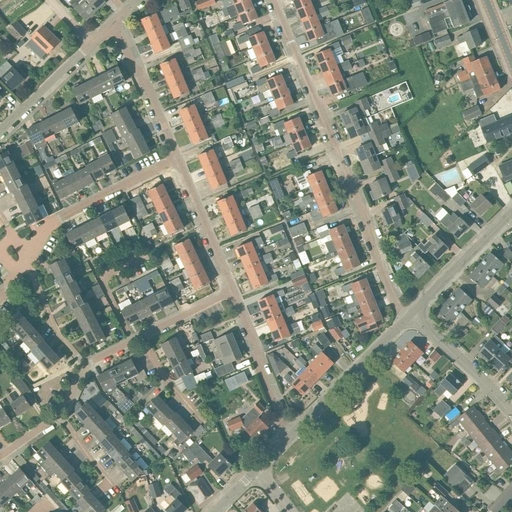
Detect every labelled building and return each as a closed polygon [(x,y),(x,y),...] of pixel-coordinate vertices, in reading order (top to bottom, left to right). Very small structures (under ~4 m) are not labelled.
[(83,0),(72,0),(72,1),(75,4),(73,6),(86,20),(95,12),(83,0)] [(83,0),(95,12),(105,2),(102,0),(83,0)] [(178,0),(183,11),(192,7),(188,0),(178,0)] [(216,3),(214,0),(204,0),(196,4),(198,10),(199,11),(204,8),(216,3)] [(249,0),(246,0),(235,5),(239,15),(253,9),(249,0)] [(293,0),(297,10),(312,4),(310,0),(293,0)] [(445,3),(425,11),(434,34),(454,26),(454,28),(470,22),(469,21),(472,19),(465,2),(462,3),(461,0),(451,0),(444,3),(445,3)] [(312,4),(297,10),(301,21),(317,14),(312,4)] [(146,30),(160,24),(161,25),(171,21),(171,19),(180,15),(181,17),(193,11),(191,8),(179,13),(176,5),(156,14),(156,13),(141,19),(146,30)] [(361,10),(364,17),(367,24),(375,21),(371,13),(368,7),(361,10)] [(253,9),(239,15),(242,22),(232,26),(234,32),(244,27),(243,24),(257,18),(253,9)] [(317,14),(301,21),(306,32),(321,26),(319,20),(322,19),(322,17),(330,14),(328,10),(320,13),(317,14)] [(7,30),(11,34),(20,25),(16,21),(7,30)] [(183,22),(173,26),(175,32),(185,27),(183,22)] [(321,26),(306,32),(310,41),(324,35),(327,41),(337,37),(331,22),(321,26)] [(146,30),(151,42),(165,36),(161,25),(160,24),(146,30)] [(26,32),(20,25),(11,34),(17,41),(26,32)] [(59,41),(43,26),(31,38),(47,54),(59,41)] [(185,27),(175,32),(177,37),(188,33),(185,27)] [(464,35),(457,38),(462,51),(481,44),(475,29),(464,34),(464,35)] [(235,36),(233,30),(226,32),(229,39),(235,36)] [(267,41),(263,32),(249,37),(248,35),(238,39),(240,45),(250,41),(252,47),(267,41)] [(165,36),(151,42),(155,53),(169,47),(170,47),(169,46),(168,44),(175,41),(171,33),(165,36)] [(429,33),(413,39),(416,46),(432,40),(429,33)] [(189,36),(178,40),(179,42),(182,49),(195,44),(193,40),(191,35),(189,36)] [(350,35),(341,38),(343,45),(352,41),(350,35)] [(448,35),(433,41),(437,49),(452,43),(448,35)] [(271,52),(267,41),(252,47),(257,58),(271,52)] [(341,56),(341,55),(344,54),(338,41),(328,46),(329,49),(315,55),(319,65),(341,56)] [(213,45),(219,61),(225,58),(226,57),(220,42),(213,45)] [(192,46),(183,50),(185,54),(184,54),(187,60),(194,57),(202,54),(200,48),(194,50),(192,46)] [(260,65),(250,69),(252,74),(262,70),(261,67),(275,61),(271,52),(257,58),(260,65)] [(467,69),(457,73),(461,83),(460,83),(464,92),(473,88),(477,98),(485,95),(500,89),(492,70),(486,56),(475,61),(473,55),(463,59),(467,69)] [(319,65),(324,75),(338,69),(342,68),(350,64),(349,60),(344,62),(341,56),(319,65)] [(56,57),(51,62),(56,66),(61,62),(56,57)] [(175,58),(160,64),(165,75),(179,69),(175,58)] [(225,58),(219,61),(222,68),(227,65),(225,58)] [(363,59),(358,61),(360,68),(366,66),(363,59)] [(6,61),(0,67),(0,76),(2,78),(12,90),(23,79),(7,62),(6,61)] [(118,67),(106,73),(114,87),(125,81),(118,67)] [(201,67),(191,71),(193,76),(204,72),(201,67)] [(179,69),(165,75),(169,87),(184,80),(179,69)] [(338,69),(324,75),(326,81),(328,86),(343,80),(341,75),(338,69)] [(204,72),(193,76),(196,83),(206,79),(204,72)] [(106,73),(95,78),(102,93),(114,87),(106,73)] [(243,75),(225,82),(226,83),(228,88),(245,80),(243,76),(243,75)] [(266,78),(256,82),(258,87),(261,93),(257,95),(258,96),(285,84),(281,75),(267,80),(266,78)] [(343,80),(328,86),(332,95),(346,90),(348,92),(357,88),(352,76),(343,80)] [(91,98),(102,93),(95,78),(84,84),(91,98)] [(184,80),(169,87),(174,98),(189,92),(184,80)] [(228,89),(227,89),(233,104),(238,102),(234,91),(248,85),(246,81),(228,89)] [(91,98),(84,84),(79,86),(78,84),(71,87),(73,90),(72,90),(79,104),(91,98)] [(285,84),(258,96),(261,103),(265,101),(264,99),(273,95),(275,100),(289,94),(285,84)] [(137,90),(134,85),(129,87),(130,88),(129,88),(131,93),(137,90)] [(206,106),(216,102),(211,91),(201,96),(206,106)] [(289,94),(275,100),(275,101),(270,103),(272,109),(268,111),(270,117),(280,113),(279,110),(293,104),(289,94)] [(361,121),(367,118),(364,111),(371,108),(366,97),(355,102),(357,108),(341,115),(346,127),(361,121)] [(194,105),(179,110),(184,122),(198,116),(194,105)] [(116,126),(131,118),(125,107),(110,114),(116,126)] [(482,115),(478,107),(463,114),(467,122),(482,115)] [(71,108),(60,114),(67,128),(78,122),(71,108)] [(221,113),(210,117),(213,123),(223,119),(221,113)] [(56,133),(67,128),(60,114),(48,119),(56,133)] [(189,133),(203,127),(198,116),(184,122),(189,133)] [(261,126),(270,121),(268,116),(258,120),(261,126)] [(481,128),(487,143),(511,132),(511,118),(511,116),(481,128)] [(283,120),(273,124),(276,130),(277,129),(280,137),(289,133),(302,128),(303,127),(299,117),(285,123),(283,120)] [(136,130),(131,118),(116,126),(122,137),(124,136),(138,129),(136,130)] [(367,118),(361,121),(346,127),(351,138),(368,131),(370,137),(389,129),(387,123),(378,127),(376,122),(369,125),(367,118)] [(48,119),(37,125),(44,139),(56,133),(48,119)] [(223,119),(213,123),(215,128),(215,129),(218,128),(223,125),(226,124),(223,119)] [(37,125),(26,131),(30,141),(33,145),(34,147),(36,151),(47,145),(44,139),(37,125)] [(189,133),(193,144),(208,138),(203,127),(189,133)] [(302,128),(289,133),(293,143),(307,137),(303,127),(302,128)] [(138,129),(124,136),(130,148),(144,140),(138,129)] [(375,156),(385,152),(382,145),(385,144),(383,139),(392,135),(389,129),(370,137),(369,137),(372,143),(356,150),(361,162),(375,156)] [(257,137),(251,139),(254,146),(260,143),(257,137)] [(295,150),(286,154),(288,160),(298,156),(297,153),(311,147),(307,137),(293,143),(295,150)] [(144,140),(130,148),(136,159),(150,152),(144,140)] [(34,147),(30,141),(19,147),(24,157),(34,152),(32,148),(34,147)] [(235,147),(232,141),(225,144),(222,145),(225,151),(235,147)] [(88,143),(80,147),(83,151),(90,147),(88,143)] [(213,150),(198,156),(203,167),(217,161),(213,150)] [(0,169),(13,163),(8,151),(0,155),(0,169)] [(109,154),(97,160),(105,174),(116,169),(109,154)] [(268,162),(265,155),(260,158),(263,164),(268,162)] [(383,167),(385,172),(395,168),(391,158),(378,163),(375,156),(361,162),(366,174),(383,167)] [(239,158),(229,162),(232,168),(242,164),(239,158)] [(481,158),(467,167),(473,176),(487,166),(481,158)] [(48,163),(43,165),(45,170),(56,164),(54,160),(48,163)] [(97,160),(86,166),(86,167),(94,182),(93,180),(105,174),(97,160)] [(505,180),(511,177),(511,160),(499,166),(505,180)] [(207,178),(222,172),(217,161),(203,167),(207,178)] [(19,174),(13,163),(0,169),(0,171),(5,181),(19,174)] [(232,168),(234,174),(244,169),(242,164),(232,168)] [(83,188),(94,182),(86,167),(75,173),(83,188)] [(373,191),(370,192),(374,200),(376,199),(384,196),(391,193),(389,188),(387,183),(390,182),(390,183),(395,181),(399,179),(397,173),(395,168),(385,172),(387,177),(385,178),(378,181),(370,184),(373,191)] [(307,176),(296,180),(299,186),(309,182),(311,186),(324,181),(321,171),(307,177),(307,176)] [(207,178),(212,190),(227,183),(222,172),(207,178)] [(71,193),(83,188),(75,173),(64,179),(71,193)] [(12,192),(25,185),(19,174),(5,181),(11,192),(12,192)] [(277,178),(269,181),(277,200),(285,196),(277,178)] [(56,179),(51,181),(52,185),(60,199),(71,193),(64,179),(58,182),(56,179)] [(324,181),(311,186),(315,197),(329,192),(324,181)] [(440,197),(445,192),(436,182),(430,189),(435,195),(437,193),(440,197)] [(162,183),(147,191),(153,202),(167,194),(162,183)] [(25,186),(25,185),(12,192),(18,203),(32,196),(27,185),(25,186)] [(241,191),(244,197),(254,193),(252,187),(241,191)] [(311,199),(303,202),(305,206),(309,204),(312,211),(333,202),(329,192),(315,197),(311,199)] [(450,197),(445,192),(440,197),(445,202),(450,197)] [(460,207),(466,201),(461,196),(458,192),(452,198),(460,207)] [(167,194),(153,202),(158,213),(172,205),(167,194)] [(413,204),(409,199),(408,198),(406,199),(404,194),(395,198),(397,204),(381,211),(388,226),(393,223),(395,228),(403,225),(401,220),(397,212),(409,207),(409,206),(413,204)] [(480,215),(492,204),(482,194),(478,199),(473,195),(467,201),(472,205),(471,206),(480,215)] [(232,195),(217,202),(222,213),(236,207),(232,195)] [(38,207),(32,196),(18,203),(24,214),(38,207)] [(140,196),(130,200),(135,211),(144,206),(140,196)] [(312,211),(310,212),(314,223),(324,219),(323,217),(337,212),(333,202),(312,211)] [(259,204),(248,208),(251,214),(261,210),(259,204)] [(122,205),(111,211),(118,225),(130,219),(127,214),(125,211),(122,205)] [(172,205),(158,213),(163,224),(178,216),(172,205)] [(144,206),(135,211),(139,219),(148,215),(144,206)] [(38,207),(24,214),(30,226),(44,219),(38,207)] [(236,207),(222,213),(226,224),(241,218),(236,207)] [(261,210),(251,214),(253,220),(263,216),(261,210)] [(289,210),(283,213),(286,222),(293,219),(289,210)] [(111,211),(100,216),(107,231),(118,225),(111,211)] [(427,227),(433,222),(424,213),(419,219),(427,227)] [(460,218),(459,218),(453,213),(451,216),(448,213),(440,221),(448,229),(457,238),(468,226),(460,218)] [(100,216),(88,222),(96,237),(107,231),(100,216)] [(178,216),(163,224),(168,234),(183,227),(178,216)] [(241,218),(226,224),(231,236),(246,229),(241,218)] [(88,222),(77,228),(85,243),(96,237),(88,222)] [(304,222),(289,228),(293,238),(308,232),(304,222)] [(152,223),(143,227),(145,233),(155,228),(152,223)] [(272,234),(284,229),(282,224),(270,229),(272,234)] [(327,224),(317,229),(321,239),(331,234),(333,240),(346,236),(347,235),(343,225),(330,230),(327,224)] [(85,243),(77,228),(66,234),(73,248),(85,243)] [(155,228),(145,233),(148,238),(158,234),(155,228)] [(301,235),(293,238),(297,247),(302,245),(305,244),(301,235)] [(333,240),(325,243),(329,254),(333,253),(338,251),(352,245),(347,235),(346,236),(333,240)] [(417,246),(423,252),(425,254),(428,250),(436,258),(447,248),(438,239),(437,240),(433,235),(429,240),(424,245),(421,242),(417,246)] [(250,242),(236,248),(241,258),(261,250),(260,249),(265,247),(263,242),(262,242),(260,237),(250,241),(250,242)] [(189,239),(174,246),(179,257),(194,250),(189,239)] [(288,239),(276,243),(278,248),(290,243),(288,239)] [(402,254),(414,249),(410,240),(398,245),(402,254)] [(511,244),(501,252),(510,260),(511,258),(511,244)] [(297,247),(296,247),(299,254),(305,251),(302,245),(297,247)] [(352,245),(338,251),(342,261),(356,256),(352,245)] [(194,250),(179,257),(185,268),(199,261),(194,250)] [(261,250),(241,258),(245,269),(272,257),(270,253),(263,256),(261,250)] [(289,256),(283,259),(285,264),(297,259),(294,252),(290,254),(289,254),(289,256)] [(414,263),(408,268),(418,278),(429,266),(420,257),(415,253),(410,259),(414,263)] [(168,256),(159,260),(161,265),(171,261),(168,256)] [(356,256),(342,261),(344,267),(334,271),(337,276),(347,272),(346,271),(360,266),(356,256)] [(272,257),(245,269),(249,279),(263,273),(263,274),(265,273),(269,271),(266,264),(274,261),(272,257)] [(483,267),(499,283),(509,273),(493,257),(483,267)] [(55,277),(70,269),(64,258),(49,265),(55,277)] [(162,267),(158,269),(160,273),(162,277),(168,274),(175,270),(171,261),(161,265),(162,267)] [(199,261),(185,268),(190,278),(205,272),(199,261)] [(473,277),(489,293),(499,283),(483,267),(473,277)] [(55,277),(61,288),(75,280),(70,269),(55,277)] [(303,269),(289,274),(290,275),(291,279),(305,273),(303,270),(303,269)] [(157,270),(150,274),(152,278),(159,274),(157,270)] [(205,272),(190,278),(195,289),(210,282),(205,272)] [(263,273),(249,279),(253,289),(265,284),(265,285),(278,279),(276,273),(266,277),(265,273),(263,274),(263,273)] [(291,279),(294,287),(301,284),(308,281),(305,273),(291,279)] [(314,273),(308,275),(312,282),(317,279),(314,273)] [(145,276),(138,280),(140,284),(148,280),(145,276)] [(179,277),(169,282),(172,287),(181,283),(179,277)] [(463,287),(479,303),(489,293),(473,277),(463,287)] [(370,289),(366,279),(352,285),(351,284),(342,288),(344,293),(347,292),(349,296),(351,296),(355,293),(356,295),(370,289)] [(81,292),(75,280),(61,288),(66,299),(81,292)] [(134,282),(127,285),(129,290),(137,286),(134,282)] [(181,283),(172,287),(174,293),(184,289),(181,283)] [(118,295),(125,291),(123,287),(116,291),(118,295)] [(154,293),(162,308),(174,302),(166,287),(154,293)] [(453,297),(469,313),(479,303),(463,287),(453,297)] [(360,305),(374,299),(370,289),(356,295),(355,293),(351,296),(353,302),(346,305),(348,310),(356,307),(360,305)] [(272,295),(258,301),(262,310),(277,304),(275,299),(285,295),(282,290),(272,294),(272,295)] [(322,290),(316,292),(322,308),(328,305),(322,290)] [(87,303),(81,292),(66,299),(72,310),(87,303)] [(151,314),(162,308),(154,293),(143,299),(151,314)] [(314,293),(309,295),(311,303),(317,300),(314,293)] [(469,313),(453,297),(443,307),(459,323),(469,313)] [(143,299),(132,305),(139,319),(151,314),(143,299)] [(374,299),(360,305),(364,315),(378,309),(374,299)] [(317,300),(311,303),(314,309),(320,307),(317,300)] [(277,304),(262,310),(267,321),(281,315),(282,315),(286,313),(294,310),(292,306),(285,309),(282,303),(282,302),(277,304)] [(87,303),(72,310),(73,310),(79,321),(93,314),(88,303),(87,303)] [(139,319),(132,305),(120,310),(128,325),(139,319)] [(327,306),(321,308),(326,319),(332,316),(327,306)] [(364,315),(355,319),(361,335),(378,328),(376,322),(382,320),(378,309),(364,315)] [(18,311),(6,322),(15,332),(27,320),(18,311)] [(79,321),(84,332),(99,325),(93,314),(79,321)] [(281,315),(267,321),(271,331),(286,325),(282,315),(281,315)] [(336,317),(327,321),(331,329),(340,326),(336,317)] [(119,327),(114,318),(105,323),(109,332),(119,327)] [(500,318),(492,328),(498,333),(506,324),(500,318)] [(27,320),(15,332),(24,341),(36,330),(27,320)] [(314,332),(324,327),(321,320),(311,324),(314,332)] [(286,325),(271,331),(275,342),(289,336),(289,337),(300,332),(296,322),(286,326),(286,325)] [(105,337),(99,325),(84,332),(90,344),(105,337)] [(332,329),(331,330),(338,341),(344,336),(338,327),(332,329)] [(44,339),(36,330),(24,341),(32,350),(43,340),(44,339)] [(200,335),(204,343),(214,338),(210,331),(200,335)] [(317,337),(325,348),(331,344),(324,332),(317,337)] [(215,354),(236,345),(231,334),(215,340),(217,346),(212,348),(215,354)] [(479,352),(489,361),(505,344),(500,339),(496,335),(491,341),(490,340),(479,352)] [(161,344),(167,356),(181,349),(176,337),(161,344)] [(293,349),(302,345),(300,339),(291,343),(293,349)] [(43,340),(32,350),(31,351),(40,360),(52,349),(43,340)] [(413,362),(422,351),(410,341),(401,351),(413,362)] [(200,354),(204,352),(201,344),(196,346),(200,354)] [(511,349),(505,344),(489,361),(499,370),(510,358),(509,358),(511,354),(511,349)] [(224,365),(225,364),(241,358),(236,345),(215,354),(217,359),(221,357),(224,365)] [(316,345),(308,353),(315,360),(326,371),(334,363),(323,353),(324,352),(316,345)] [(60,359),(52,349),(40,360),(49,370),(60,359)] [(167,356),(172,368),(190,359),(187,360),(181,349),(167,356)] [(435,350),(428,357),(434,362),(440,355),(435,350)] [(401,351),(391,361),(403,372),(413,362),(401,351)] [(273,352),(267,355),(268,356),(272,365),(277,377),(287,366),(282,361),(274,353),(273,352)] [(304,365),(307,362),(301,356),(298,359),(304,365)] [(132,359),(120,365),(127,379),(139,373),(132,359)] [(190,359),(172,368),(178,379),(182,377),(191,373),(193,372),(189,365),(192,364),(190,359)] [(301,368),(296,373),(311,387),(319,379),(307,368),(304,365),(298,359),(295,362),(301,368)] [(315,360),(307,368),(319,379),(326,371),(315,360)] [(229,373),(225,364),(224,365),(215,369),(218,378),(229,373)] [(120,365),(109,370),(116,384),(127,379),(120,365)] [(116,384),(109,370),(97,376),(104,390),(116,384)] [(244,371),(233,376),(237,385),(248,380),(244,371)] [(434,371),(430,375),(434,379),(438,374),(434,371)] [(288,374),(284,378),(292,386),(293,385),(304,395),(311,387),(296,373),(295,372),(291,376),(288,374)] [(204,373),(193,378),(194,381),(196,384),(197,385),(208,380),(204,373)] [(440,397),(447,389),(452,394),(462,384),(450,373),(437,387),(434,391),(440,397)] [(410,386),(415,381),(408,374),(402,380),(410,387),(410,386)] [(17,375),(10,381),(19,390),(27,386),(26,384),(17,375)] [(431,380),(426,385),(430,388),(435,383),(431,380)] [(422,386),(417,392),(422,397),(427,391),(422,386)] [(146,387),(140,392),(144,396),(150,390),(146,387)] [(99,391),(92,398),(100,407),(108,400),(99,391)] [(18,415),(30,407),(23,396),(17,400),(13,394),(7,397),(11,403),(10,404),(18,415)] [(154,416),(166,404),(157,395),(145,406),(154,416)] [(136,396),(131,401),(134,405),(140,399),(136,396)] [(451,407),(442,400),(433,410),(441,417),(451,407)] [(134,405),(131,401),(122,410),(125,413),(134,405)] [(258,401),(252,406),(261,414),(266,408),(258,401)] [(75,413),(84,423),(96,412),(87,402),(84,405),(80,408),(75,413)] [(113,412),(117,409),(111,403),(108,406),(113,412)] [(0,426),(3,425),(4,426),(11,422),(9,421),(10,420),(3,409),(0,404),(0,426)] [(174,414),(166,404),(154,416),(150,420),(158,429),(164,424),(176,412),(174,414)] [(482,414),(479,410),(477,411),(473,406),(457,419),(449,426),(451,429),(460,422),(464,428),(482,414)] [(450,421),(461,413),(456,407),(445,415),(450,421)] [(240,417),(228,422),(228,424),(231,430),(232,431),(243,426),(245,429),(244,430),(255,441),(268,428),(258,417),(260,415),(253,408),(241,419),(240,417)] [(84,423),(92,432),(104,421),(96,412),(84,423)] [(184,422),(176,412),(164,424),(172,433),(184,422)] [(126,419),(120,413),(117,416),(122,422),(126,419)] [(482,414),(464,428),(471,437),(488,424),(483,419),(485,418),(482,414)] [(131,420),(137,427),(141,423),(135,417),(131,420)] [(99,442),(100,443),(111,431),(113,430),(104,421),(92,432),(101,441),(99,442)] [(129,422),(125,425),(131,432),(134,428),(129,422)] [(193,431),(184,422),(172,433),(178,439),(173,443),(177,446),(193,431)] [(496,432),(493,428),(492,429),(488,424),(471,437),(472,437),(479,446),(496,432)] [(149,433),(143,426),(139,429),(146,436),(149,433)] [(120,441),(124,438),(115,428),(111,432),(111,431),(100,443),(108,452),(120,441)] [(143,438),(137,431),(134,434),(139,441),(143,438)] [(479,446),(486,455),(502,442),(498,437),(499,436),(496,432),(479,446)] [(158,442),(152,435),(148,438),(154,445),(158,442)] [(120,441),(108,452),(116,461),(115,463),(128,450),(132,447),(124,438),(120,441)] [(142,444),(148,449),(151,446),(146,440),(142,444)] [(38,461),(41,465),(57,450),(48,441),(36,452),(42,458),(38,461)] [(209,465),(219,476),(230,465),(220,454),(214,460),(195,442),(189,448),(202,463),(206,460),(210,464),(209,465)] [(486,455),(483,457),(478,461),(480,465),(485,461),(489,458),(493,463),(510,450),(507,446),(506,447),(502,442),(486,455)] [(166,451),(161,445),(157,448),(163,454),(166,451)] [(160,456),(151,446),(148,449),(157,459),(160,456)] [(189,449),(183,454),(191,463),(197,458),(189,449)] [(57,450),(45,461),(50,467),(46,471),(49,475),(54,471),(66,460),(57,450)] [(115,463),(124,472),(136,461),(127,451),(129,450),(128,450),(115,463)] [(493,463),(497,469),(494,471),(494,472),(489,476),(492,480),(497,475),(501,473),(511,463),(511,451),(510,450),(493,463)] [(75,470),(66,460),(54,471),(63,481),(61,482),(69,491),(81,480),(73,471),(75,470)] [(144,470),(136,461),(124,472),(132,481),(144,470)] [(30,475),(34,472),(25,463),(22,466),(30,475)] [(456,464),(443,476),(461,494),(470,485),(470,486),(474,482),(456,464)] [(197,465),(186,472),(187,473),(191,479),(191,480),(192,479),(196,477),(202,473),(197,465)] [(20,468),(10,477),(21,489),(26,484),(30,489),(34,485),(30,480),(31,480),(20,468)] [(34,472),(30,475),(36,482),(39,479),(34,473),(34,472)] [(21,498),(25,493),(21,489),(10,477),(1,485),(12,497),(16,493),(21,498)] [(400,477),(396,481),(402,487),(406,482),(400,477)] [(199,503),(212,494),(201,479),(196,482),(194,479),(189,482),(191,485),(189,487),(199,503)] [(90,489),(81,480),(69,491),(78,500),(90,489)] [(39,484),(39,485),(45,491),(48,488),(43,482),(39,484)] [(153,499),(161,496),(156,482),(148,485),(153,499)] [(402,489),(408,495),(414,487),(409,482),(402,489)] [(438,482),(432,489),(440,497),(443,499),(449,493),(438,482)] [(0,502),(2,505),(12,497),(1,485),(0,485),(0,502)] [(175,488),(164,500),(169,506),(165,510),(167,511),(182,511),(186,509),(176,499),(181,494),(175,488)] [(77,502),(86,511),(98,500),(89,491),(90,489),(78,500),(77,502)] [(51,491),(48,494),(53,501),(57,497),(51,491)] [(402,501),(408,495),(403,491),(398,497),(402,501)] [(31,500),(35,503),(41,498),(37,495),(31,500)] [(139,511),(140,511),(133,498),(124,502),(128,511),(139,511)] [(460,511),(446,499),(438,507),(444,511),(443,511),(460,511)] [(59,500),(56,503),(62,510),(66,507),(59,500)] [(103,511),(106,510),(98,500),(86,511),(103,511)] [(29,502),(22,508),(25,511),(32,506),(29,502)] [(394,502),(389,507),(393,511),(398,506),(394,502)] [(262,511),(254,503),(244,511),(262,511)]
